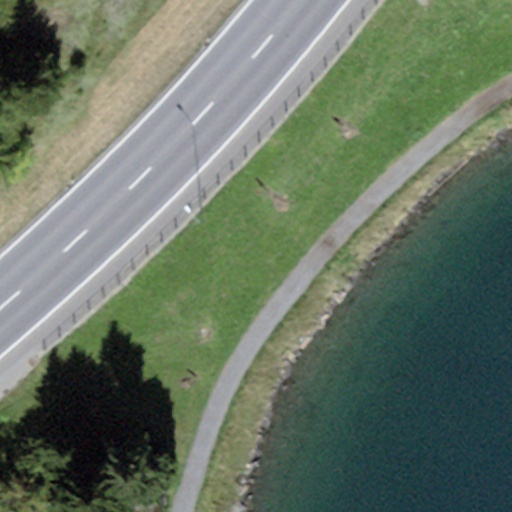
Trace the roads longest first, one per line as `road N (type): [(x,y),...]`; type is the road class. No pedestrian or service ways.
road 1 (track): [(511,89),(422,144),(273,321),(175,511)]
road 2 (primary): [(0,314),(306,0)]
